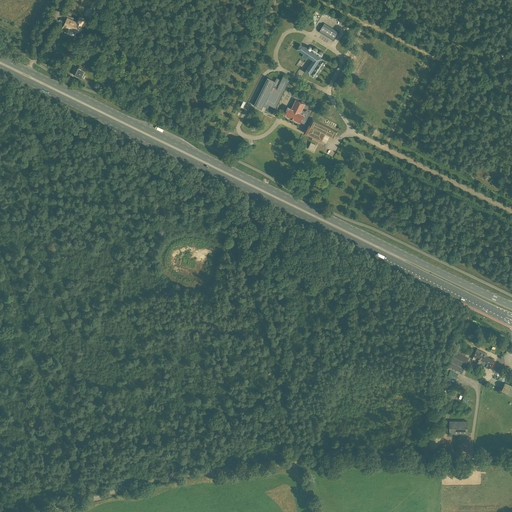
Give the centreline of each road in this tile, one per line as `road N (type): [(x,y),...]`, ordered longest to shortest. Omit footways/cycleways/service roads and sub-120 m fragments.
road 1 (primary): [(0,67),(511,319)]
road 2 (primary): [(511,306),(0,58)]
road 3 (unclassified): [(37,511),(185,474),(367,457),(511,459)]
road 4 (track): [(384,148),(431,55),(318,0)]
road 5 (track): [(284,0),(220,126),(238,131)]
